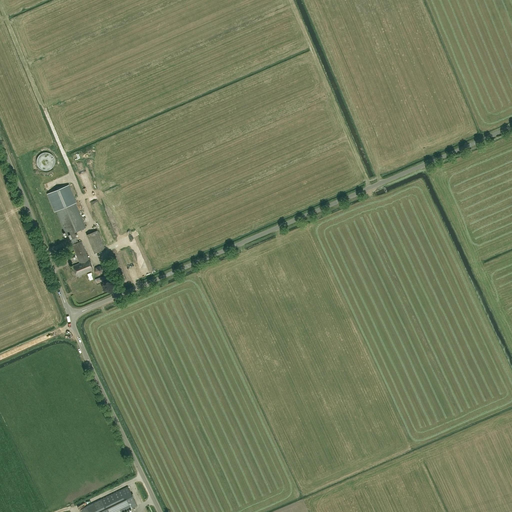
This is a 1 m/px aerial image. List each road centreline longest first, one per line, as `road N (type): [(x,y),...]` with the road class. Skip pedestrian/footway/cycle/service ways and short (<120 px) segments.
road 1 (unclassified): [(70,315),(511,127)]
road 2 (unclassified): [(160,511),(73,325)]
road 3 (unclassified): [(70,315),(0,139)]
